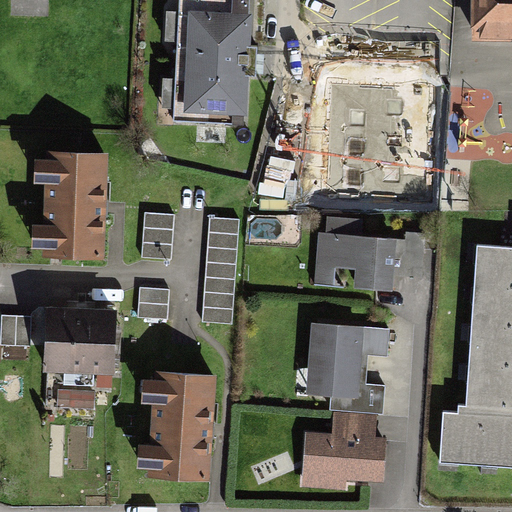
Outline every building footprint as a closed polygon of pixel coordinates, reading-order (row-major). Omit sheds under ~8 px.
[(181,0),(177,117),(248,120),(252,0),(181,0)] [(511,0),(462,0),(461,43),(511,43),(511,0)] [(104,262),(107,160),(47,159),(44,260),(104,262)] [(180,213),(146,210),(143,252),(177,255),(180,213)] [(211,213),(203,318),(237,321),(245,216),(211,213)] [(323,225),(322,273),(401,275),(402,226),(323,225)] [(440,457),(511,462),(511,240),(485,239),(474,391),(445,389),(440,457)] [(143,283),(139,314),(170,318),(174,286),(143,283)] [(378,313),(314,306),(305,384),(366,391),(371,346),(392,348),(395,326),(377,325),(378,313)] [(119,313),(49,312),(48,373),(119,374),(119,313)] [(209,484),(214,378),(158,375),(153,481),(209,484)] [(305,418),(300,485),(353,488),(354,475),(387,477),(390,435),(380,434),(381,411),(336,408),(335,421),(305,418)]
